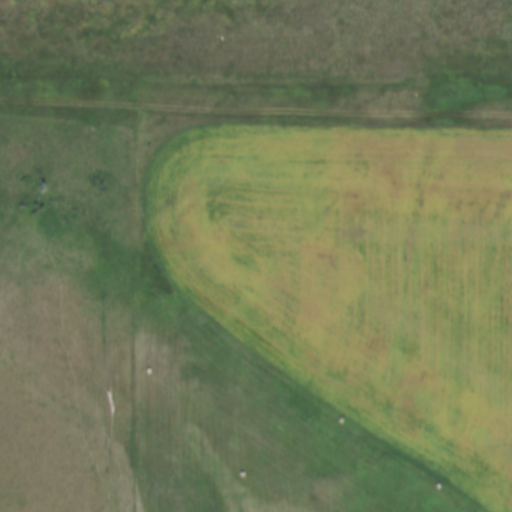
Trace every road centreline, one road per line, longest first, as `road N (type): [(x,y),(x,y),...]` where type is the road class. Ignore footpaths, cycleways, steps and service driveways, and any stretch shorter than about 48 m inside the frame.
road 1 (track): [(511,99),(0,98)]
road 2 (track): [(110,372),(111,511)]
